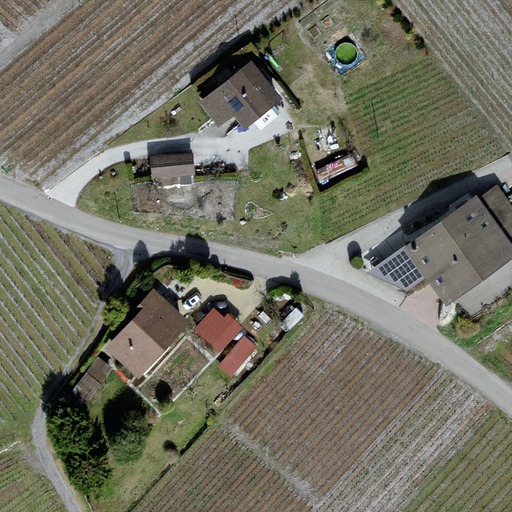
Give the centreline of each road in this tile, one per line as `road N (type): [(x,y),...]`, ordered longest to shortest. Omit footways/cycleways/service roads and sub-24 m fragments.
road 1 (residential): [(0,186),(146,246),(327,294),(459,365),(511,409)]
road 2 (track): [(78,511),(49,468),(46,414),(146,246)]
